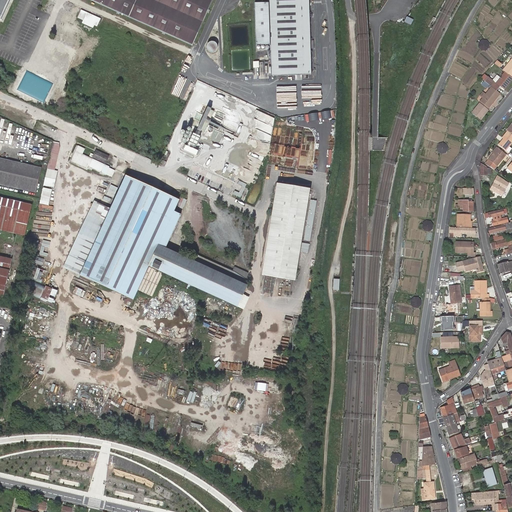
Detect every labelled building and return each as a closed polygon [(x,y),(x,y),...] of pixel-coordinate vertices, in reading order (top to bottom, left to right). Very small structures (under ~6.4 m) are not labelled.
[(0,0),(0,21),(9,0),(0,0)] [(55,0),(51,0),(50,5),(53,6),(55,3),(65,6),(64,10),(75,14),(77,7),(55,0)] [(85,0),(191,46),(210,0),(85,0)] [(309,0),(269,0),(273,76),(313,74),(309,0)] [(270,44),(268,3),(254,3),(256,45),(270,44)] [(81,11),(78,18),(84,20),(82,23),(98,28),(101,17),(81,11)] [(485,40),(483,39),(479,41),(478,47),(481,50),(485,51),(489,48),(490,44),(487,40),(485,40)] [(210,42),(208,44),(207,45),(206,46),(206,48),(207,50),(208,52),(210,53),(212,53),(214,53),(216,52),(218,50),(218,47),(218,46),(217,44),(215,42),(214,42),(211,42),(210,42)] [(493,74),(490,80),(493,82),(500,88),(504,83),(508,87),(511,81),(511,72),(508,69),(500,79),(493,74)] [(500,88),(493,82),(482,96),(490,103),(502,89),(500,88)] [(492,106),(486,101),(478,110),(485,115),(492,106)] [(209,120),(211,121),(216,110),(208,107),(196,134),(202,137),(209,120)] [(315,116),(314,125),(321,126),(322,117),(315,116)] [(510,144),(511,141),(511,135),(508,132),(502,138),(504,140),(499,146),(506,152),(511,145),(510,144)] [(44,186),(54,188),(58,170),(56,170),(61,144),(53,142),(44,186)] [(444,143),(442,142),(438,143),(436,148),(438,152),(441,154),(442,154),(446,153),(448,149),(447,144),(444,143)] [(84,149),(76,146),(68,162),(84,170),(85,167),(108,178),(112,170),(89,160),(90,158),(81,154),(84,149)] [(493,171),(506,156),(497,149),(493,154),(489,160),(490,161),(486,166),(493,171)] [(96,150),(93,158),(106,164),(110,156),(96,150)] [(0,182),(36,192),(42,167),(0,156),(0,182)] [(164,234),(174,212),(179,201),(125,176),(110,209),(164,234)] [(497,178),(490,189),(502,195),(508,183),(502,180),(497,178)] [(278,183),(264,270),(296,276),(311,189),(278,183)] [(42,188),(40,205),(49,206),(52,189),(42,188)] [(33,204),(0,195),(0,228),(27,235),(33,204)] [(463,207),(463,211),(468,211),(468,210),(473,210),(473,202),(471,201),(468,201),(469,200),(459,199),(458,204),(460,204),(460,207),(463,207)] [(97,203),(67,267),(80,273),(97,239),(110,209),(97,203)] [(164,234),(110,209),(97,239),(80,273),(114,289),(121,292),(134,298),(150,265),(164,234)] [(485,214),(486,218),(507,213),(506,209),(485,214)] [(164,234),(172,237),(182,215),(174,212),(164,234)] [(457,227),(471,227),(472,223),(470,223),(470,221),(470,214),(457,214),(457,227)] [(428,221),(426,220),(423,223),(422,228),(425,231),(427,232),(429,232),(433,229),(434,225),(431,221),(428,221)] [(511,228),(511,227),(511,222),(510,222),(504,224),(504,225),(488,228),(490,233),(511,228)] [(195,286),(205,291),(238,306),(247,285),(167,248),(172,237),(164,234),(150,265),(188,283),(195,286)] [(511,238),(508,239),(491,243),(492,249),(511,244),(511,238)] [(468,252),(468,256),(475,257),(475,253),(473,252),(474,247),(472,247),(472,243),(456,242),(456,252),(468,252)] [(12,258),(0,255),(0,293),(3,295),(12,258)] [(478,257),(455,264),(457,271),(465,269),(465,271),(475,268),(477,272),(482,270),(478,257)] [(497,264),(500,274),(511,271),(508,261),(497,264)] [(476,297),(483,297),(486,297),(485,293),(484,293),(484,279),(475,279),(476,297)] [(195,286),(188,283),(186,287),(193,291),(195,286)] [(452,303),(450,303),(450,308),(459,307),(459,303),(462,302),(460,284),(450,285),(451,296),(452,303)] [(41,299),(54,303),(57,290),(45,287),(41,299)] [(73,293),(83,298),(85,291),(76,287),(73,293)] [(417,297),(414,297),(410,299),(410,305),(413,308),(415,308),(418,308),(421,305),(421,300),(418,297),(417,297)] [(489,310),(489,297),(486,297),(483,297),(483,301),(480,301),(481,316),(492,315),(492,309),(489,310)] [(456,316),(440,317),(440,321),(441,321),(442,330),(453,330),(453,322),(456,322),(456,316)] [(479,334),(481,334),(483,334),(483,326),(471,326),(471,341),(479,341),(479,334)] [(506,331),(501,338),(502,343),(507,342),(511,353),(511,354),(511,339),(510,332),(506,331)] [(441,347),(459,346),(458,336),(440,336),(441,347)] [(501,356),(499,350),(496,351),(499,358),(500,358),(502,365),(498,366),(497,362),(490,365),(489,363),(488,363),(491,374),(505,370),(502,361),(501,356)] [(511,353),(501,356),(502,361),(508,360),(510,366),(511,365),(511,354),(511,353)] [(448,377),(460,372),(455,360),(450,362),(451,365),(440,369),(444,381),(449,379),(449,378),(448,377)] [(488,363),(485,364),(486,369),(484,370),(479,378),(481,385),(482,387),(494,384),(491,374),(488,363)] [(404,384),(401,383),(397,386),(397,392),(400,395),(402,395),(405,395),(408,392),(408,387),(406,384),(404,384)] [(470,387),(473,398),(482,395),(481,391),(483,391),(482,387),(481,385),(479,386),(478,384),(470,387)] [(187,397),(194,400),(197,390),(191,387),(187,397)] [(473,400),(470,388),(461,392),(464,403),(473,400)] [(502,403),(503,407),(508,405),(505,395),(500,397),(500,398),(502,403)] [(440,407),(443,416),(456,412),(453,403),(454,403),(452,397),(447,401),(448,404),(440,407)] [(488,407),(493,422),(497,421),(495,415),(496,415),(494,407),(493,407),(492,406),(502,403),(500,398),(487,402),(489,407),(488,407)] [(505,414),(504,410),(502,411),(502,413),(504,419),(511,416),(511,408),(511,407),(507,409),(508,413),(505,414)] [(456,422),(466,419),(465,415),(458,417),(456,412),(443,416),(446,425),(456,422)] [(419,417),(419,437),(429,435),(428,428),(426,429),(425,427),(427,426),(425,416),(419,417)] [(457,425),(456,422),(446,425),(449,435),(459,431),(458,428),(461,427),(460,424),(457,425)] [(498,422),(489,425),(491,432),(495,431),(494,428),(499,426),(498,422)] [(450,438),(455,449),(460,447),(460,446),(470,442),(468,436),(463,438),(461,433),(455,435),(455,436),(450,438)] [(460,447),(455,449),(458,458),(469,454),(466,445),(460,447)] [(416,479),(426,479),(426,482),(431,482),(429,465),(435,465),(432,446),(423,447),(422,461),(418,460),(416,479)] [(398,453),(393,454),(390,457),(391,462),(395,465),(396,465),(400,464),(402,460),(401,456),(398,453)] [(463,469),(465,468),(471,466),(476,464),(477,467),(485,465),(484,462),(477,464),(474,455),(460,459),(463,469)] [(496,484),(491,468),(482,470),(486,487),(496,484)] [(511,481),(507,483),(503,485),(508,509),(511,507),(511,496),(511,495),(511,481)] [(426,482),(424,483),(425,498),(435,497),(433,482),(431,482),(426,482)] [(144,501),(166,505),(168,500),(158,498),(159,494),(146,491),(144,501)] [(497,491),(476,493),(477,503),(494,502),(494,494),(497,494),(497,491)] [(494,510),(494,504),(494,502),(477,503),(476,493),(473,493),(473,497),(474,497),(475,506),(492,505),(492,511),(493,510),(494,510)] [(494,510),(507,510),(504,497),(501,498),(502,503),(494,504),(494,510)] [(47,501),(38,499),(36,507),(45,509),(47,501)] [(446,511),(446,501),(431,503),(431,504),(433,504),(433,511),(446,511)]
